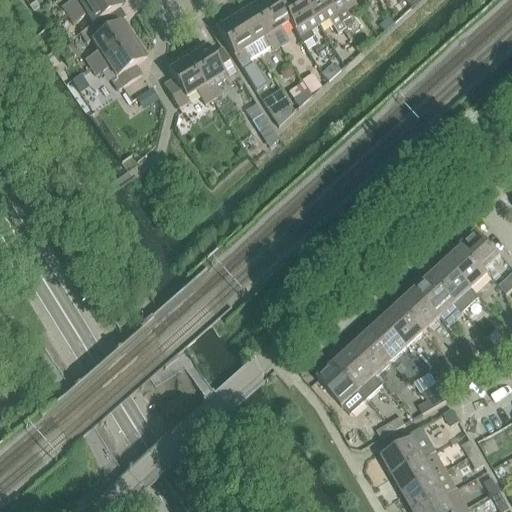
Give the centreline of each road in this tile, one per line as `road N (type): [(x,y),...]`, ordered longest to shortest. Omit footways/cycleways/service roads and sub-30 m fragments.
road 1 (secondary): [(186,511),(0,215)]
road 2 (residential): [(511,237),(466,178),(511,139)]
